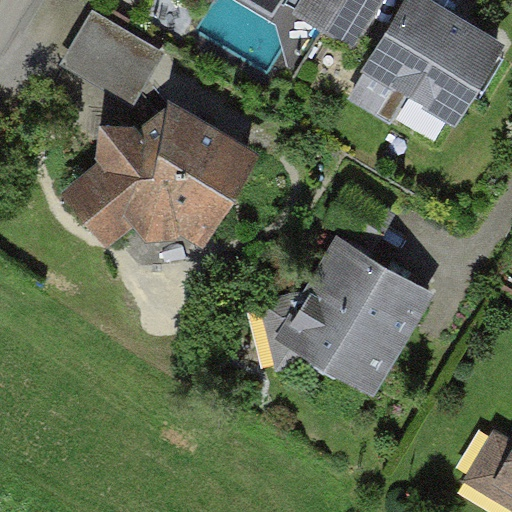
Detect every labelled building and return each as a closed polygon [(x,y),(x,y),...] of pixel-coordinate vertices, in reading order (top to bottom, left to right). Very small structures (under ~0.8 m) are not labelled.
[(378,0),(309,0),(302,13),(353,43),(378,0)] [(498,47),(418,0),(412,0),(356,96),(392,118),(409,90),(456,118),(498,47)] [(133,38),(94,16),(66,63),(106,85),(133,38)] [(208,222),(249,153),(176,110),(139,140),(132,132),(108,129),(105,153),(112,161),(75,191),(110,234),(137,212),(152,230),(174,228),(186,209),(208,222)] [(349,191),(331,222),(349,232),(313,294),(293,299),(298,319),(287,338),(306,349),(308,362),(334,378),(349,374),(370,387),(426,292),(367,257),(392,216),(349,191)] [(511,462),(503,478),(511,483),(511,462)]
